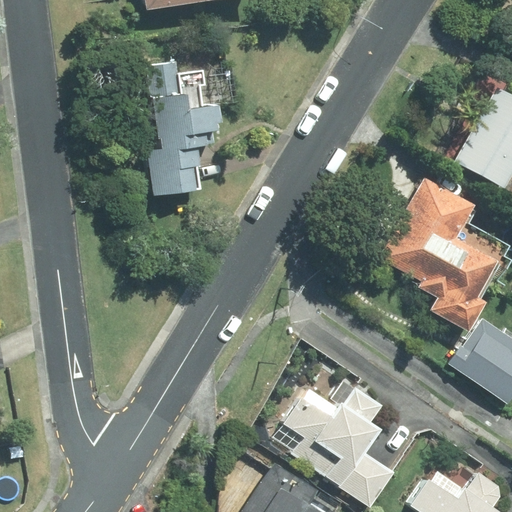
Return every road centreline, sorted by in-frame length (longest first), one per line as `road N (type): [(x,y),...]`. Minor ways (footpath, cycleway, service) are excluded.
road 1 (residential): [(112,469),(402,0)]
road 2 (residential): [(21,0),(76,424),(112,469)]
